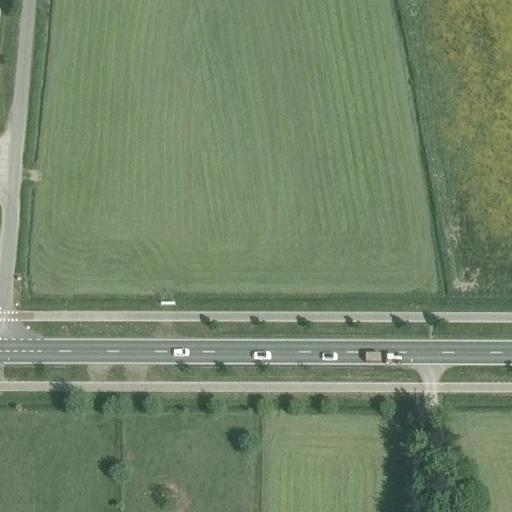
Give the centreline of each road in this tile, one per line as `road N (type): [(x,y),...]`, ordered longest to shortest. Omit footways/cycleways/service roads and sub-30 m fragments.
road 1 (secondary): [(1,354),(448,351)]
road 2 (unclassified): [(1,354),(31,0)]
road 3 (unclassified): [(446,511),(448,351)]
